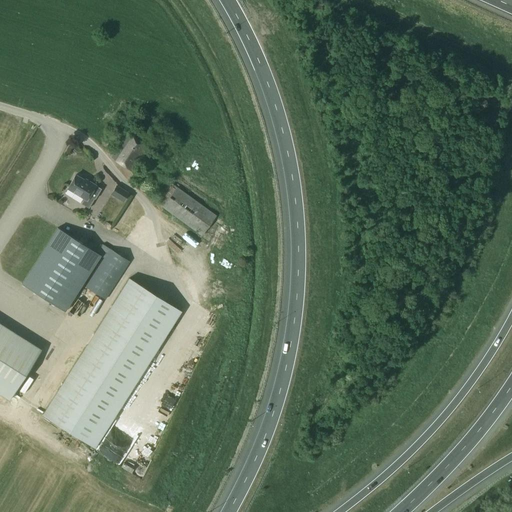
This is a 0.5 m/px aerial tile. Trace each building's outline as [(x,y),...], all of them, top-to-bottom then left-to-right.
[(128,132),(110,157),(134,174),(129,182),(155,202),(169,182),(151,168),(156,163),(147,156),(147,157),(142,154),(148,146),(128,132)] [(102,189),(96,186),(96,185),(90,181),(89,183),(76,175),(67,188),(84,199),(81,204),(89,208),(95,199),(102,189)] [(117,186),(111,194),(123,201),(128,193),(117,186)] [(177,187),(162,207),(202,236),(216,216),(177,187)] [(21,283),(66,312),(101,256),(104,258),(86,287),(105,299),(129,261),(102,244),(97,253),(57,227),(21,283)] [(181,311),(129,278),(43,414),(95,447),(181,311)] [(0,391),(9,397),(42,347),(0,320),(0,391)] [(195,364),(203,344),(189,338),(180,358),(195,364)]
